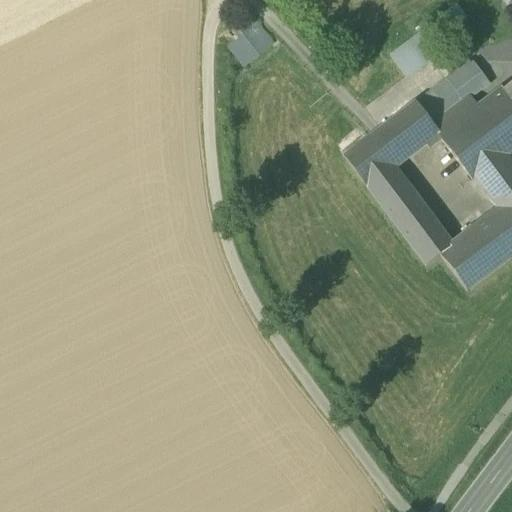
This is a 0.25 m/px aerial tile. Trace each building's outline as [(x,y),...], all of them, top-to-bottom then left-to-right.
[(457,6),(426,29),(436,42),(467,19),(457,6)] [(245,70),(275,43),(250,15),(235,29),(241,35),(226,49),(245,70)] [(389,56),(404,77),(439,51),(424,31),(389,56)] [(473,184),(499,212),(511,202),(511,163),(508,158),(505,160),(496,148),(503,143),(477,112),(478,111),(470,99),(485,88),(468,64),(451,75),(468,97),(431,125),(415,103),(382,128),(406,159),(425,144),(429,150),(440,141),(473,184)] [(451,75),(415,103),(431,125),(468,97),(451,75)] [(496,148),(505,160),(508,158),(511,154),(511,85),(478,111),(477,112),(503,143),(496,148)] [(394,168),(406,159),(382,128),(370,137),(394,168)] [(425,267),(439,257),(453,247),(394,168),(370,137),(343,157),(425,267)] [(511,258),(511,202),(499,212),(453,247),(439,257),(466,293),(511,258)]
